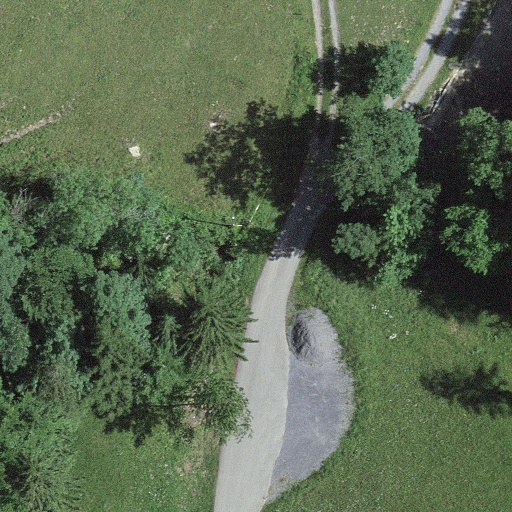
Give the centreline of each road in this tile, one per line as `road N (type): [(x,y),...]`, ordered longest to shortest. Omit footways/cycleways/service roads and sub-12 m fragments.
road 1 (unclassified): [(334,197),(236,511)]
road 2 (track): [(460,0),(396,119),(334,197)]
road 3 (track): [(322,0),(334,197)]
